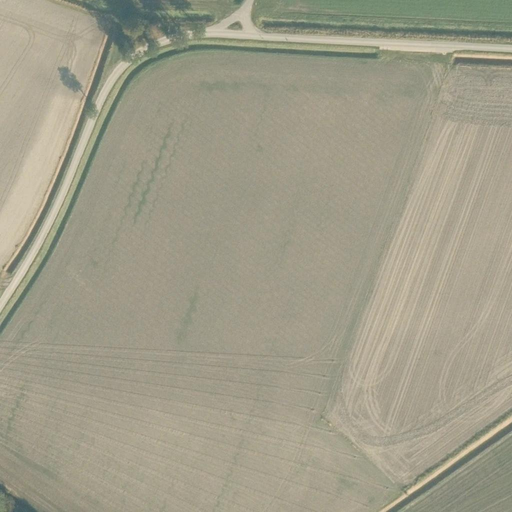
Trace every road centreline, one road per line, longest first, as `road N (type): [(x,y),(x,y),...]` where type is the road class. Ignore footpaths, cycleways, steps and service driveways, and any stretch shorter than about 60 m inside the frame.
road 1 (unclassified): [(212,32),(160,41),(119,68),(46,229),(0,306)]
road 2 (unclassified): [(252,34),(511,48)]
